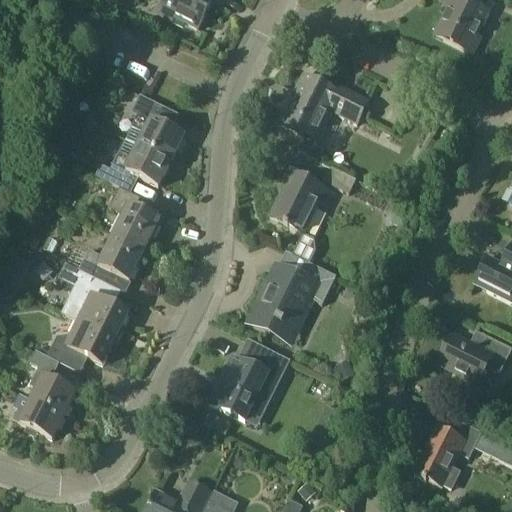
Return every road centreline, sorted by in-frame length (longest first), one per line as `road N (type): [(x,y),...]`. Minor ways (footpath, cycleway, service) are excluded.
road 1 (residential): [(316,29),(468,100),(491,137),(414,305),(367,511)]
road 2 (residential): [(273,9),(221,94),(231,277),(210,335),(155,446),(122,477),(76,486)]
